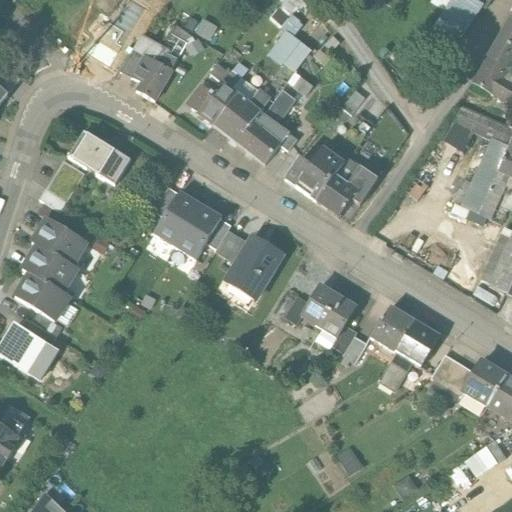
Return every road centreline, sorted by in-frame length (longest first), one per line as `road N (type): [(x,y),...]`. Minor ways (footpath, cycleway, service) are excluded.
road 1 (residential): [(71,92),(108,104),(345,254)]
road 2 (residential): [(345,254),(463,73)]
road 3 (residential): [(345,254),(511,352)]
road 4 (residential): [(71,92),(36,120),(0,256)]
road 5 (unknown): [(322,3),(420,139)]
